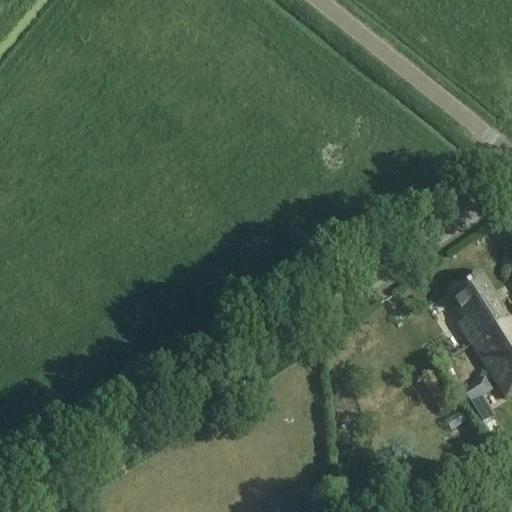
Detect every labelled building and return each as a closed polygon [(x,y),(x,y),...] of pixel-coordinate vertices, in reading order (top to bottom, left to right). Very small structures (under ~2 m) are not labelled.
[(457,328),(468,346),(507,322),(511,318),(511,314),(498,293),(492,297),(477,275),(446,295),(464,323),(457,328)] [(511,329),(507,322),(468,346),(501,396),(505,403),(511,397),(511,329)] [(398,381),(386,389),(406,420),(418,413),(398,381)] [(463,395),(482,425),(492,419),(480,398),(490,392),(483,382),(463,395)] [(452,409),(442,394),(431,401),(440,416),(452,409)]
